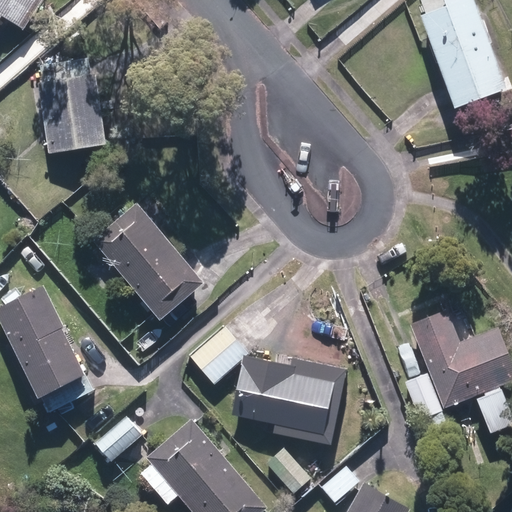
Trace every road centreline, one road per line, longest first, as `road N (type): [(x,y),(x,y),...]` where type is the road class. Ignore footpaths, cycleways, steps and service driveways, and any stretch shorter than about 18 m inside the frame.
road 1 (residential): [(368,181),(375,222),(362,237),(338,244),(302,231),(245,147),(243,35)]
road 2 (residential): [(243,35),(368,181)]
